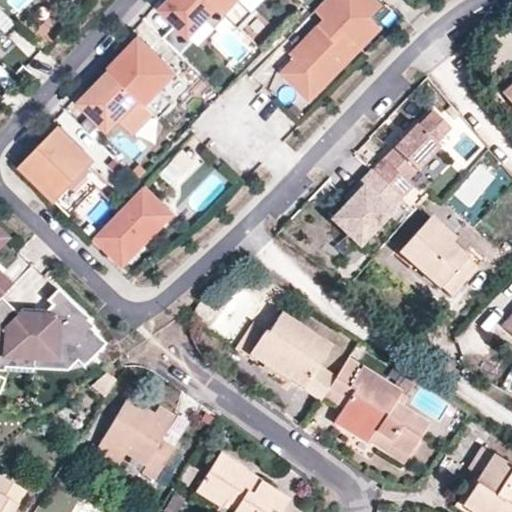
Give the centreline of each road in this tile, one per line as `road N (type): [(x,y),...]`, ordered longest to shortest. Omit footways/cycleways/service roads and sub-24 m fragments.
road 1 (residential): [(0,194),(132,318),(166,296),(472,0)]
road 2 (residential): [(180,363),(341,478),(355,511)]
road 3 (residential): [(127,0),(0,144)]
